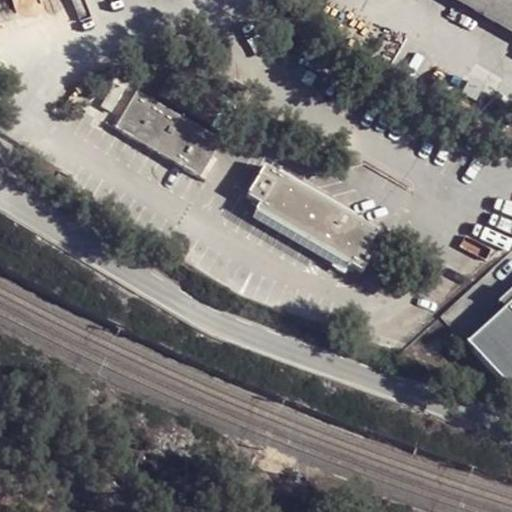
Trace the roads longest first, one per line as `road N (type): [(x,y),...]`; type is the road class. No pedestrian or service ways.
road 1 (unclassified): [(511,425),(209,313),(0,194)]
road 2 (residential): [(0,442),(98,487),(180,511)]
